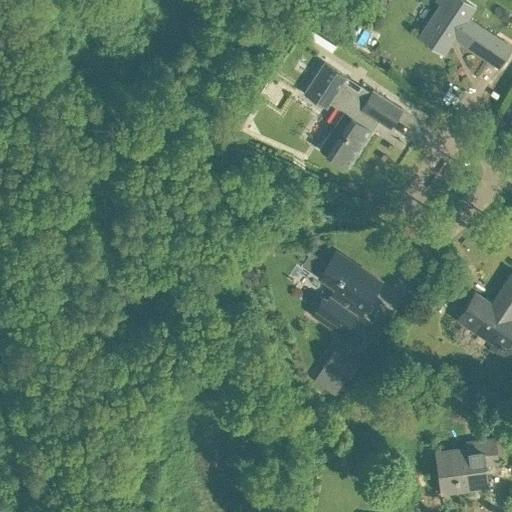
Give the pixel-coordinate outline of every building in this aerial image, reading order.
[(474,6),(464,0),(436,0),(440,3),(418,36),(443,53),(454,37),(498,67),(511,46),(467,17),(474,6)] [(299,30),(331,52),(335,46),(303,24),(299,30)] [(323,61),(303,92),(326,108),(329,102),(344,112),(320,149),(347,167),(378,120),(389,128),(402,108),(372,88),(370,91),(360,85),(357,90),(343,81),(347,76),(323,61)] [(311,250),(302,263),(315,271),(323,259),(311,250)] [(362,270),(335,251),(319,275),(336,287),(330,295),(358,315),(374,292),(355,279),(362,270)] [(511,272),(491,304),(474,293),(458,318),(495,343),(491,349),(511,362),(511,272)] [(336,344),(322,365),(346,381),(360,361),(336,344)] [(497,464),(494,437),(467,441),(468,449),(436,453),(442,496),(488,490),(484,465),(497,464)]
